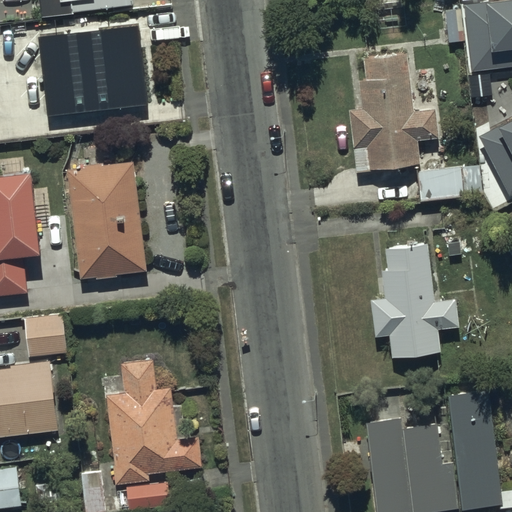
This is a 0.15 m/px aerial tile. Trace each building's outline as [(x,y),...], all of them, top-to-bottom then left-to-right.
[(55,0),(58,23),(141,13),(139,0),(55,0)] [(511,0),(465,6),(472,70),(511,65),(511,0)] [(461,12),(445,13),(447,48),(464,46),(461,12)] [(144,38),(44,51),(54,121),(153,107),(144,38)] [(405,52),(367,57),(368,63),(361,64),(364,85),(354,86),(357,110),(343,112),(353,182),(421,173),(418,149),(440,145),(435,112),(414,115),(405,52)] [(488,75),(469,77),(472,100),(491,98),(488,75)] [(511,120),(479,137),(510,196),(511,194),(511,120)] [(134,167),(67,175),(80,287),(147,279),(134,167)] [(479,169),(417,175),(420,205),(482,199),(479,169)] [(0,184),(0,304),(26,303),(22,265),(40,264),(32,182),(0,184)] [(430,247),(380,251),(385,305),(371,311),(374,342),(392,340),(394,364),(438,360),(436,337),(458,335),(455,306),(435,307),(430,247)] [(66,316),(25,321),(29,361),(71,357),(66,316)] [(50,368),(0,373),(0,443),(59,436),(50,368)] [(156,368),(122,372),(126,399),(109,403),(118,490),(152,487),(151,480),(207,473),(201,443),(181,444),(172,395),(159,396),(156,368)] [(486,391),(445,396),(460,511),(489,511),(503,510),(502,499),(486,391)] [(399,421),(366,424),(374,511),(455,511),(451,465),(442,466),(437,426),(400,429),(399,421)] [(18,471),(0,473),(0,511),(10,511),(23,511),(18,471)] [(105,511),(102,475),(83,477),(86,511),(105,511)] [(169,487),(127,492),(129,511),(148,511),(172,509),(169,487)] [(511,497),(502,499),(503,510),(511,508),(511,497)]
